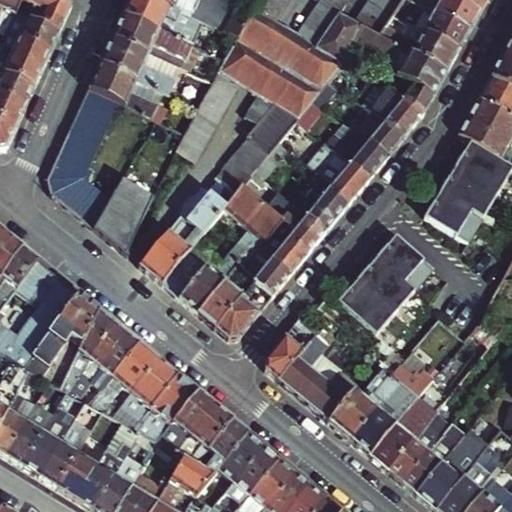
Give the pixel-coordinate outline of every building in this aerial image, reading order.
[(13,21),(15,16),(18,11),(21,4),(22,0),(0,0),(0,34),(2,31),(7,33),(13,21)] [(21,19),(38,26),(59,36),(71,9),(67,0),(66,0),(22,0),(21,4),(18,11),(23,13),(21,19)] [(140,0),(129,0),(121,18),(190,50),(197,35),(174,25),(177,17),(170,14),(140,0)] [(140,0),(170,14),(176,0),(194,0),(212,8),(210,13),(193,5),(188,15),(183,13),(181,18),(200,27),(235,43),(252,13),(255,8),(237,0),(140,0)] [(271,25),(285,0),(259,0),(255,8),(252,13),(271,25)] [(315,50),(323,39),(331,28),(339,17),(346,8),(332,0),(322,0),(295,38),(315,50)] [(400,7),(390,0),(373,0),(371,4),(392,19),(393,18),(400,7)] [(454,0),(441,0),(434,14),(470,34),(480,14),(454,0)] [(454,0),(480,14),(488,0),(454,0)] [(392,19),(371,4),(355,27),(379,39),(392,19)] [(23,13),(18,11),(15,16),(21,19),(23,13)] [(417,32),(422,35),(458,54),(470,34),(434,14),(428,11),(417,32)] [(258,97),(273,105),(298,120),(312,102),(327,84),(342,66),(338,63),(315,50),(295,38),(271,25),(252,13),(235,43),(223,65),(218,73),(238,85),(258,97)] [(18,23),(12,36),(51,55),(59,36),(38,26),(21,19),(15,16),(13,21),(18,23)] [(200,27),(181,18),(177,17),(174,25),(197,35),(200,27)] [(423,118),(446,76),(386,44),(379,39),(355,27),(339,17),(331,28),(323,39),(315,50),(338,63),(351,42),(398,71),(386,91),(404,102),(423,118)] [(110,42),(146,58),(173,70),(177,73),(190,50),(121,18),(110,42)] [(458,54),(422,35),(416,45),(393,32),(386,44),(446,76),(458,54)] [(6,50),(3,54),(43,72),(51,55),(12,36),(7,34),(0,47),(6,50)] [(110,42),(99,67),(136,84),(150,91),(168,99),(171,92),(176,94),(179,87),(168,81),(141,69),(146,58),(110,42)] [(511,42),(500,61),(511,67),(511,42)] [(3,54),(0,57),(0,74),(35,91),(43,72),(3,54)] [(173,70),(146,58),(141,69),(168,81),(173,70)] [(511,67),(500,61),(490,79),(511,91),(511,67)] [(327,84),(336,90),(347,76),(345,74),(348,69),(342,66),(327,84)] [(87,93),(118,107),(151,122),(157,108),(145,102),(130,96),(136,84),(99,67),(87,93)] [(193,163),(208,137),(216,123),(238,85),(218,73),(175,153),(193,163)] [(35,91),(0,74),(0,98),(26,110),(35,91)] [(511,91),(490,79),(478,101),(511,120),(511,91)] [(150,91),(136,84),(130,96),(145,102),(150,91)] [(318,106),(321,109),(336,90),(327,84),(312,102),(318,106)] [(372,116),(386,125),(404,141),(423,118),(404,102),(386,91),(384,90),(367,112),(372,116)] [(87,93),(81,107),(111,121),(118,107),(87,93)] [(278,145),(284,137),(295,124),(298,120),(273,105),(258,97),(245,119),(256,128),(213,183),(216,185),(184,224),(179,220),(138,270),(160,288),(186,257),(222,213),(233,199),(239,192),(243,187),(252,176),(253,175),(263,163),(272,151),(278,145)] [(0,121),(17,129),(26,110),(0,98),(0,121)] [(459,136),(511,169),(511,120),(478,101),(459,136)] [(81,107),(75,120),(105,134),(111,121),(81,107)] [(386,125),(372,116),(367,122),(380,133),(386,125)] [(75,120),(69,134),(99,148),(105,134),(75,120)] [(0,152),(7,152),(17,129),(0,121),(0,152)] [(354,137),(367,148),(385,164),(404,141),(386,125),(380,133),(367,122),(358,132),(354,128),(350,134),(354,137)] [(180,139),(167,131),(155,124),(140,148),(166,163),(180,139)] [(326,148),(332,153),(368,183),(385,164),(367,148),(354,137),(350,134),(343,128),(326,148)] [(69,134),(63,147),(93,161),(99,148),(69,134)] [(278,145),(286,152),(292,145),(284,137),(278,145)] [(511,169),(471,144),(425,220),(468,246),(511,173),(511,169)] [(252,176),(258,181),(262,177),(264,179),(286,152),(278,145),(272,151),(263,163),(253,175),(252,176)] [(63,147),(57,160),(87,174),(93,161),(63,147)] [(351,205),(368,183),(332,153),(326,148),(322,151),(330,158),(321,169),(309,158),(303,166),(332,190),(340,196),(344,199),(351,205)] [(57,160),(52,172),(81,186),(84,182),(87,174),(57,160)] [(66,211),(81,186),(52,172),(46,184),(49,197),(66,211)] [(239,192),(250,201),(263,184),(258,181),(252,176),(243,187),(239,192)] [(336,200),(340,196),(332,190),(329,194),(313,181),(294,204),(309,217),(307,221),(325,236),(343,214),(330,203),(334,198),(336,200)] [(78,221),(96,192),(84,182),(81,186),(66,211),(78,221)] [(92,232),(109,202),(96,192),(78,221),(92,232)] [(196,318),(222,287),(239,266),(245,272),(253,279),(257,274),(247,266),(262,249),(265,245),(281,226),(279,225),(250,201),(239,192),(233,199),(222,213),(245,233),(226,260),(211,278),(186,257),(160,288),(196,318)] [(344,199),(340,196),(336,200),(334,198),(330,203),(343,214),(347,209),(340,203),(344,199)] [(351,205),(344,199),(340,203),(347,209),(351,205)] [(293,237),(288,243),(306,258),(325,236),(307,221),(292,208),(279,225),(281,226),(293,237)] [(293,237),(281,226),(265,245),(278,256),(288,243),(293,237)] [(0,279),(21,250),(20,250),(0,233),(0,279)] [(396,240),(337,305),(374,338),(433,273),(396,240)] [(278,256),(274,260),(269,266),(287,282),(306,258),(288,243),(278,256)] [(257,274),(253,279),(257,281),(253,286),(271,301),(287,282),(269,266),(274,260),(262,249),(247,266),(257,274)] [(18,290),(36,263),(21,250),(0,279),(0,287),(2,289),(0,291),(0,313),(2,315),(18,290)] [(36,263),(18,290),(31,298),(48,272),(36,263)] [(253,279),(245,272),(242,276),(245,280),(235,291),(243,298),(253,286),(257,281),(253,279)] [(38,360),(78,297),(60,282),(21,342),(0,328),(0,355),(16,365),(30,373),(38,360)] [(237,342),(257,318),(251,313),(260,302),(266,307),(271,301),(253,286),(243,298),(240,302),(214,333),(226,343),(237,342)] [(214,333),(240,302),(222,287),(196,318),(214,333)] [(78,355),(97,313),(78,297),(38,360),(30,373),(45,382),(68,347),(78,355)] [(257,318),(266,307),(260,302),(251,313),(257,318)] [(112,325),(97,313),(78,355),(61,392),(69,396),(72,391),(78,380),(73,377),(78,367),(84,371),(112,325)] [(306,348),(313,340),(316,336),(298,321),(264,364),(264,375),(276,384),(295,362),(306,348)] [(91,383),(125,336),(112,325),(84,371),(82,375),(91,383)] [(139,347),(125,336),(91,383),(90,385),(100,394),(139,347)] [(130,397),(158,363),(139,347),(100,394),(89,407),(106,417),(108,413),(106,409),(121,390),(130,397)] [(306,348),(295,362),(319,381),(331,392),(335,387),(330,384),(338,375),(306,348)] [(351,446),(368,459),(394,429),(405,415),(412,407),(417,401),(424,393),(432,383),(421,373),(426,367),(410,354),(390,379),(398,386),(399,387),(351,446)] [(0,355),(0,364),(12,371),(16,365),(0,355)] [(276,384),(300,404),(319,381),(295,362),(276,384)] [(140,425),(177,379),(158,363),(130,397),(120,409),(140,425)] [(327,426),(351,446),(399,387),(398,386),(390,379),(382,372),(359,400),(353,395),(327,426)] [(300,404),(327,426),(353,395),(356,390),(338,375),(330,384),(335,387),(331,392),(319,381),(300,404)] [(139,436),(156,446),(198,395),(177,379),(140,425),(134,433),(139,436)] [(0,431),(10,415),(23,395),(18,392),(15,397),(2,388),(0,391),(0,431)] [(387,475),(412,444),(418,436),(424,430),(420,427),(417,431),(409,425),(423,409),(427,412),(435,402),(424,393),(417,401),(412,407),(405,415),(394,429),(368,459),(387,475)] [(156,446),(175,457),(188,440),(191,442),(204,426),(201,423),(213,408),(198,395),(156,446)] [(175,457),(183,461),(196,469),(232,424),(213,408),(201,423),(204,426),(191,442),(188,440),(175,457)] [(23,422),(10,415),(0,431),(0,455),(6,459),(27,424),(30,419),(27,417),(23,422)] [(39,480),(57,491),(78,456),(72,453),(75,449),(81,452),(92,433),(74,423),(67,434),(60,445),(39,480)] [(22,469),(47,429),(44,427),(39,432),(27,424),(6,459),(22,469)] [(217,472),(247,436),(232,424),(196,469),(212,479),(217,472)] [(54,426),(51,432),(47,437),(60,445),(67,434),(54,426)] [(415,498),(445,461),(439,456),(457,432),(451,427),(443,436),(433,449),(427,456),(401,487),(415,498)] [(22,469),(39,480),(60,445),(47,437),(51,432),(47,429),(22,469)] [(133,433),(129,431),(122,443),(128,446),(130,452),(139,436),(134,433),(133,433)] [(429,438),(426,443),(433,449),(443,436),(439,433),(433,441),(429,438)] [(223,498),(226,494),(263,449),(247,436),(217,472),(225,479),(215,491),(223,498)] [(433,449),(426,443),(418,436),(412,444),(427,456),(433,449)] [(415,498),(431,511),(435,511),(471,469),(463,463),(476,448),(464,438),(445,461),(415,498)] [(128,446),(122,443),(114,457),(123,463),(130,452),(128,446)] [(427,456),(412,444),(387,475),(401,487),(427,456)] [(242,507),(279,462),(263,449),(226,494),(242,507)] [(76,503),(103,459),(89,451),(84,460),(78,456),(57,491),(76,503)] [(114,457),(106,453),(103,459),(76,503),(91,511),(93,511),(117,473),(123,463),(114,457)] [(183,492),(187,495),(195,500),(212,479),(196,469),(183,461),(170,483),(165,480),(163,484),(167,488),(164,493),(177,501),(180,497),(183,492)] [(250,511),(257,505),(265,511),(295,475),(279,462),(242,507),(238,511),(239,511),(250,511)] [(469,511),(482,496),(477,493),(491,476),(475,464),(471,469),(435,511),(469,511)] [(138,476),(159,490),(163,484),(165,480),(144,467),(138,476)] [(131,488),(138,476),(126,469),(121,477),(119,481),(131,488)] [(120,474),(117,473),(93,511),(116,511),(131,488),(119,481),(121,477),(120,474)] [(290,511),(310,488),(295,475),(265,511),(263,511),(290,511)] [(152,511),(157,505),(152,502),(159,490),(138,476),(131,488),(116,511),(152,511)] [(316,511),(326,500),(310,488),(290,511),(316,511)] [(503,493),(498,489),(494,493),(499,497),(503,493)] [(170,511),(177,501),(164,493),(157,505),(152,511),(170,511)] [(498,511),(499,511),(482,496),(469,511),(498,511)] [(339,511),(326,500),(316,511),(339,511)] [(204,507),(206,509),(209,511),(210,511),(215,507),(208,502),(204,507)]
